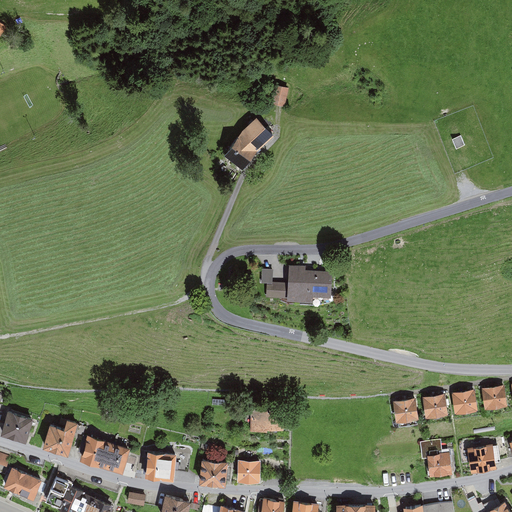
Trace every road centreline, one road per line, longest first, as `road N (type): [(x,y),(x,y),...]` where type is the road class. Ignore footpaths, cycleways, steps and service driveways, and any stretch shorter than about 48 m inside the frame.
road 1 (residential): [(511,191),(328,246),(238,249),(217,260),(207,291),(220,314),(268,329),(419,363),(511,368)]
road 2 (residential): [(0,439),(162,487),(378,492),(511,470)]
road 3 (track): [(209,275),(168,306),(0,336)]
